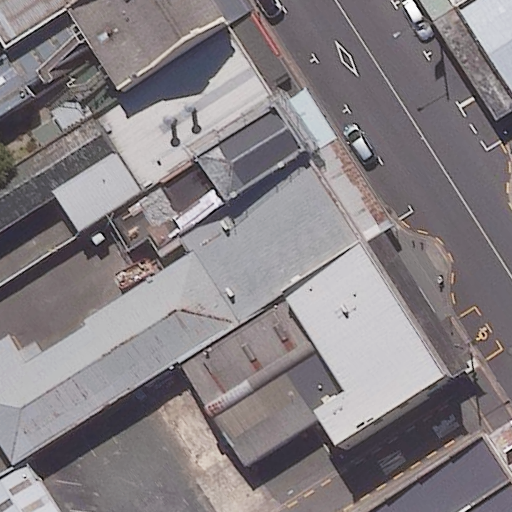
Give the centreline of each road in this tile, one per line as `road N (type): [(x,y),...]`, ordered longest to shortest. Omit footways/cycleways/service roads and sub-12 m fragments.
road 1 (secondary): [(336,0),(511,276)]
road 2 (unclassified): [(511,383),(311,511)]
